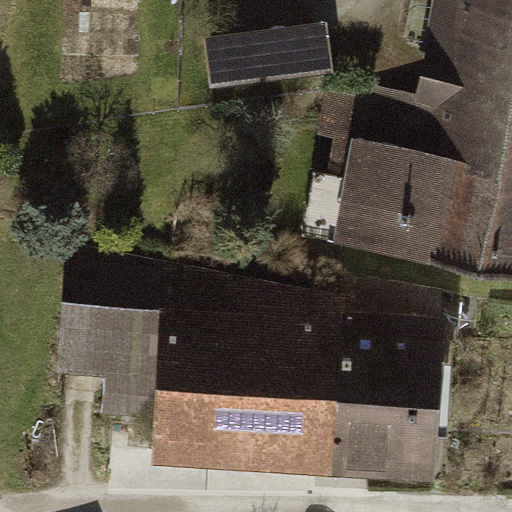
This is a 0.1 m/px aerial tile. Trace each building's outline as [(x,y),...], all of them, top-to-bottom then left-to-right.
[(511,0),(430,0),(414,99),(364,91),(337,254),(511,281),(511,0)] [(323,18),(202,38),(210,91),(332,72),(323,18)] [(59,369),(140,372),(147,248),(66,246),(59,369)] [(138,461),(323,470),(331,315),(333,282),(148,272),(138,461)] [(428,474),(436,318),(331,315),(323,470),(428,474)]
